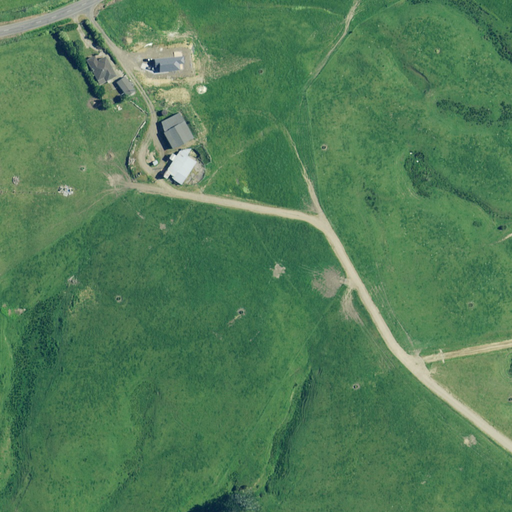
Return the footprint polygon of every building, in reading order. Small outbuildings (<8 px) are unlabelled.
[(95,62),(92,56),(85,60),(98,85),(114,76),(104,57),(95,62)] [(134,90),(124,76),(115,82),(125,96),(134,90)] [(191,137),(178,112),(159,123),(164,132),(162,133),(171,149),(191,137)] [(185,156),(190,149),(178,152),(175,156),(171,153),(168,157),(172,160),(161,176),(165,179),(168,174),(171,176),(170,178),(180,184),(195,163),(185,156)] [(152,166),(154,165),(156,164),(155,161),(159,158),(157,155),(151,158),(153,162),(151,163),(152,166)]
